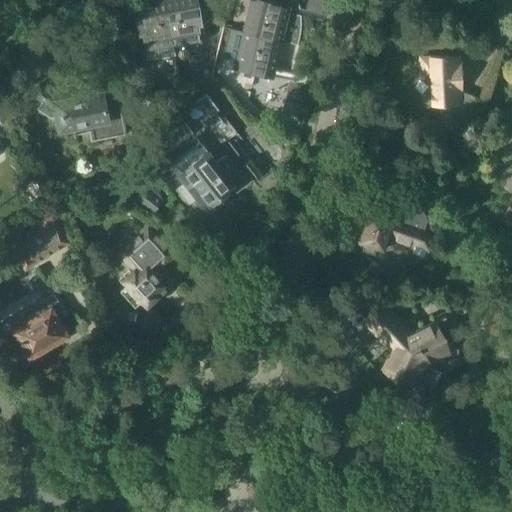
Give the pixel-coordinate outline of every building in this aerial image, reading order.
[(162,0),(161,0),(138,4),(131,5),(133,16),(137,35),(141,34),(144,46),(146,61),(172,56),(162,0)] [(162,0),(172,56),(175,55),(174,47),(201,42),(200,36),(198,24),(201,23),(199,15),(202,14),(201,8),(206,7),(204,0),(162,0)] [(246,18),(243,32),(280,41),(297,45),(298,40),(300,34),(300,27),(301,21),(300,15),(300,8),(298,2),(297,0),(287,0),(286,5),(266,0),(254,0),(250,19),(246,18)] [(243,32),(231,29),(222,65),(265,76),(271,77),(280,41),(243,32)] [(110,31),(84,39),(92,65),(118,56),(110,31)] [(459,55),(420,56),(420,73),(430,73),(431,102),(449,102),(449,127),(462,127),(474,96),(460,90),(459,55)] [(41,83),(33,94),(43,100),(41,102),(37,109),(51,119),(54,118),(57,117),(60,129),(73,126),(75,132),(90,129),(91,138),(124,132),(116,89),(101,92),(100,85),(84,88),(85,95),(64,99),(41,83)] [(300,105),(285,101),(281,117),(296,121),(300,105)] [(506,148),(511,141),(511,139),(511,106),(503,120),(491,138),(506,148)] [(19,108),(8,116),(21,135),(32,127),(19,108)] [(183,123),(173,128),(165,134),(167,136),(164,138),(166,152),(191,132),(184,123),(183,123)] [(34,131),(26,137),(33,148),(41,143),(34,131)] [(288,142),(284,134),(279,138),(285,145),(288,142)] [(189,204),(198,197),(204,205),(233,183),(233,182),(241,175),(226,154),(217,161),(201,140),(175,160),(176,162),(173,164),(186,181),(176,188),(180,193),(178,194),(184,201),(185,200),(189,204)] [(165,197),(148,185),(154,177),(143,169),(126,193),(144,206),(153,213),(165,197)] [(367,210),(358,239),(365,241),(363,249),(374,253),(377,245),(383,247),(388,234),(412,241),(408,253),(425,258),(426,256),(429,246),(428,246),(433,231),(422,228),(425,217),(422,210),(401,203),(393,207),(390,217),(367,210)] [(42,225),(12,242),(26,266),(36,260),(58,247),(53,238),(65,231),(57,204),(37,216),(42,225)] [(470,222),(483,237),(488,232),(475,217),(470,222)] [(168,285),(154,270),(160,264),(163,267),(177,254),(148,222),(115,252),(132,269),(121,279),(145,306),(168,285)] [(43,297),(0,322),(0,330),(16,358),(27,352),(28,355),(31,353),(34,355),(42,351),(42,347),(64,334),(63,331),(65,328),(60,320),(57,320),(56,319),(66,312),(54,291),(36,260),(26,266),(43,297)] [(383,304),(363,322),(391,352),(382,369),(407,384),(419,363),(444,350),(432,324),(411,334),(383,304)] [(485,335),(499,336),(499,314),(486,313),(485,335)]
